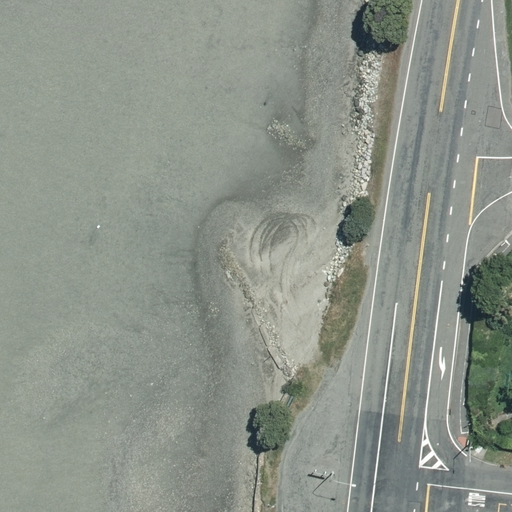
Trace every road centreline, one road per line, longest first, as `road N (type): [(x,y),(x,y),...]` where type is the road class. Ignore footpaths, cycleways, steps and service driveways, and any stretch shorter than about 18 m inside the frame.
road 1 (trunk): [(395,482),(436,152)]
road 2 (trunk): [(436,152),(458,0)]
